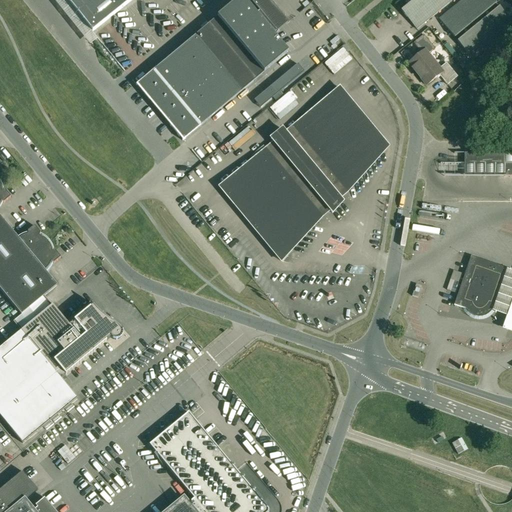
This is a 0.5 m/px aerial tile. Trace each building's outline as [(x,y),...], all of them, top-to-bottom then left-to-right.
[(66,0),(92,32),(132,0),(66,0)] [(243,0),(237,0),(217,18),(263,73),(288,53),(243,0)] [(270,1),(269,0),(249,0),(259,11),(270,1)] [(401,10),(417,30),(452,0),(406,0),(404,2),(407,5),(401,10)] [(473,60),(511,27),(511,22),(493,0),(462,0),(439,19),(473,60)] [(154,70),(136,85),(154,107),(182,141),(243,91),(263,73),(217,18),(209,24),(208,25),(206,22),(200,27),(202,30),(196,35),(154,70)] [(421,53),(408,63),(416,73),(432,59),(428,54),(435,49),(424,35),(413,43),(421,53)] [(432,59),(416,73),(426,86),(439,75),(447,85),(457,77),(446,63),(440,68),(432,59)] [(279,92),(304,72),(297,64),(266,90),(275,101),(282,95),(279,92)] [(332,213),(342,202),(339,198),(347,192),(388,147),(339,88),(285,133),(282,129),(271,139),(274,142),(219,187),(281,262),(322,216),(326,213),(330,210),(332,213)] [(464,159),(464,164),(504,164),(504,176),(511,175),(511,153),(468,153),(464,153),(464,159)] [(0,229),(6,224),(0,216),(0,203),(1,202),(4,203),(11,197),(5,190),(2,191),(2,190),(1,188),(1,187),(0,186),(0,185),(0,229)] [(0,281),(48,242),(47,241),(46,240),(45,239),(44,239),(43,238),(41,237),(39,236),(40,233),(34,226),(27,232),(28,235),(26,236),(23,236),(22,237),(21,238),(19,239),(18,238),(6,224),(0,229),(0,281)] [(48,242),(0,281),(0,289),(21,315),(13,321),(21,331),(52,305),(45,296),(57,285),(45,271),(47,269),(47,268),(48,267),(50,265),(50,263),(51,263),(54,264),(61,258),(55,251),(52,251),(51,249),(51,248),(50,247),(50,246),(49,244),(48,242)] [(454,304),(453,304),(453,305),(454,305),(454,306),(455,306),(455,305),(466,309),(468,313),(471,315),(474,317),(475,317),(478,318),(482,317),(485,316),(489,314),(491,312),(494,313),(495,313),(496,313),(497,312),(496,312),(510,271),(511,271),(511,270),(510,270),(510,269),(509,270),(472,257),(472,256),(471,256),(470,256),(470,257),(454,304)] [(462,274),(453,271),(447,290),(456,293),(462,274)] [(412,296),(418,298),(421,287),(416,285),(412,296)] [(511,286),(497,330),(511,334),(511,286)] [(104,316),(103,316),(101,314),(99,312),(96,310),(93,306),(91,303),(90,303),(92,306),(69,325),(52,305),(21,331),(0,348),(0,416),(23,444),(77,399),(61,379),(111,338),(112,339),(113,340),(114,340),(115,340),(117,340),(118,340),(119,339),(120,339),(120,338),(121,338),(121,337),(122,336),(122,335),(122,334),(122,333),(122,332),(121,330),(120,329),(119,328),(117,326),(115,325),(110,321),(108,320),(108,319),(108,318),(108,317),(107,317),(107,316),(106,316),(105,316),(104,316)] [(32,511),(24,502),(38,491),(22,472),(0,490),(0,511),(281,511),(281,509),(281,508),(281,506),(280,505),(279,503),(279,502),(247,464),(238,472),(188,413),(149,445),(194,499),(187,504),(183,500),(168,511),(55,511),(44,498),(35,505),(37,507),(32,511)] [(464,451),(458,440),(452,444),(458,455),(464,451)]
